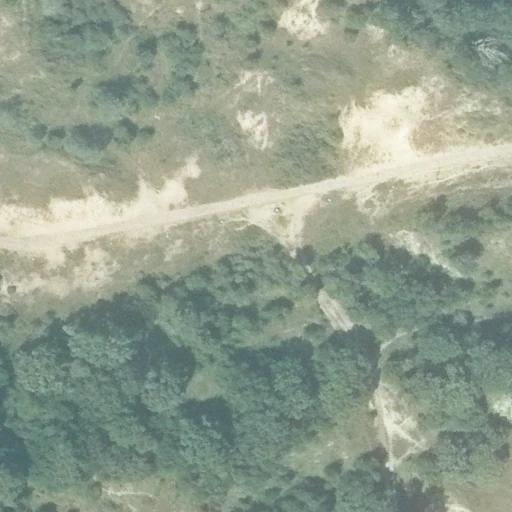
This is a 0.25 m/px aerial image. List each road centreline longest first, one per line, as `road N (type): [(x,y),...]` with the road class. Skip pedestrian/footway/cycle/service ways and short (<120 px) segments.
road 1 (track): [(0,241),(35,252),(511,156)]
road 2 (track): [(148,228),(125,130),(129,74),(160,0)]
